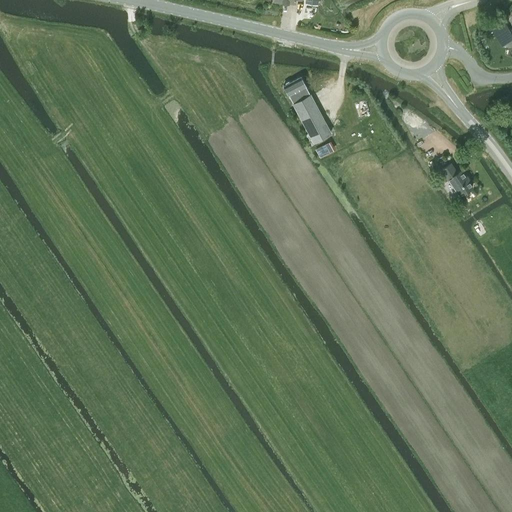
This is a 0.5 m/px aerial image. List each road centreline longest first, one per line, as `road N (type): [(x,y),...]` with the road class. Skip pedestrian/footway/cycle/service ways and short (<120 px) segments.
road 1 (unclassified): [(381,49),(346,49),(128,0)]
road 2 (unclassified): [(511,176),(429,70)]
